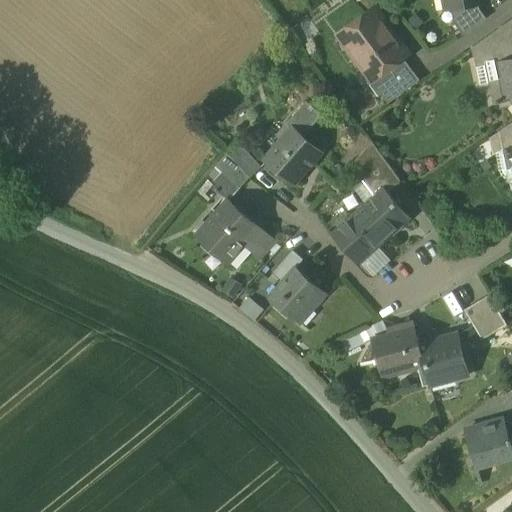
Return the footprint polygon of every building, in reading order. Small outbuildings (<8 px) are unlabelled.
[(449,0),(452,9),(479,4),(488,2),(487,0),(449,0)] [(479,4),(452,9),(454,23),(464,36),(487,19),(480,9),(479,4)] [(375,9),(340,35),(373,80),(379,77),(401,61),(408,55),(375,9)] [(511,20),(473,49),(475,60),(476,60),(496,55),(495,51),(511,47),(511,20)] [(511,47),(495,51),(496,55),(501,80),(491,82),(491,83),(495,105),(508,102),(507,99),(511,97),(511,47)] [(496,55),(476,60),(481,85),(491,83),(491,82),(501,80),(496,55)] [(418,83),(401,61),(379,77),(388,89),(381,94),(389,104),(418,83)] [(307,101),(287,124),(293,129),(294,128),(304,137),(323,115),(314,108),(315,107),(312,105),(307,101)] [(293,129),(266,161),(293,185),(307,169),(306,168),(319,153),(304,140),(306,138),(304,137),(294,128),(293,129)] [(511,128),(502,131),(501,131),(505,150),(504,150),(510,178),(511,177),(511,128)] [(501,131),(491,138),(494,155),(504,150),(505,150),(501,131)] [(401,181),(372,142),(352,165),(364,182),(376,172),(392,190),(401,181)] [(262,167),(241,146),(231,156),(250,178),(251,178),(262,167)] [(231,156),(228,153),(216,167),(242,188),(250,178),(231,156)] [(385,189),(335,234),(360,262),(410,217),(385,189)] [(231,201),(199,235),(228,263),(230,261),(227,259),(245,240),(247,242),(260,229),(231,201)] [(292,250),(274,273),(284,282),(296,267),(303,259),(292,250)] [(326,293),(296,267),(284,282),(271,298),(301,324),(326,293)] [(489,295),(465,310),(483,340),(507,325),(489,295)] [(399,327),(400,332),(373,340),(383,378),(384,377),(383,374),(404,369),(405,372),(425,367),(426,366),(421,347),(414,323),(399,327)] [(444,341),(421,347),(426,366),(425,367),(430,386),(470,375),(459,335),(444,339),(444,341)] [(504,419),(466,430),(476,467),(478,467),(476,460),(491,456),(493,462),(511,455),(511,440),(510,440),(504,419)]
